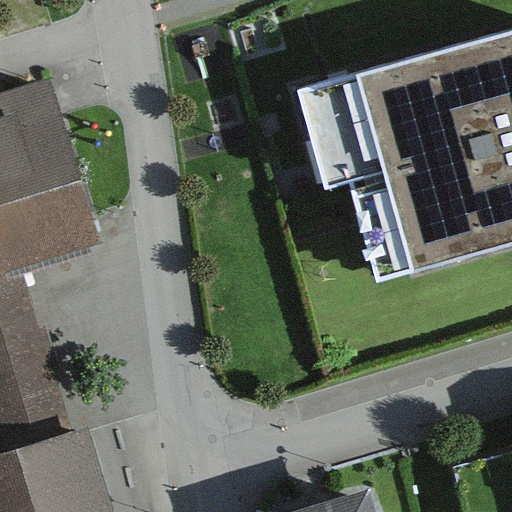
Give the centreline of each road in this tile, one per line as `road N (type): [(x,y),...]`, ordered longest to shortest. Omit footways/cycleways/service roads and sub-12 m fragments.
road 1 (residential): [(124,26),(202,469)]
road 2 (residential): [(202,469),(511,383)]
road 3 (residential): [(0,63),(124,26)]
